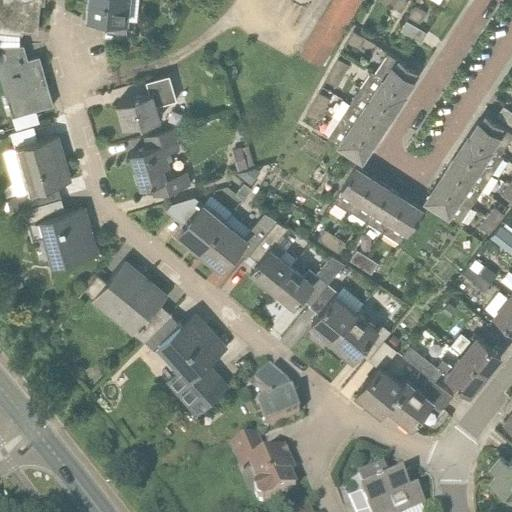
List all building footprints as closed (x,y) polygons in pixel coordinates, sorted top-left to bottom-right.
[(0,0),(0,29),(21,32),(22,29),(36,31),(39,1),(38,0),(0,0)] [(111,19),(110,30),(125,31),(127,0),(88,0),(87,16),(111,19)] [(321,67),(361,0),(334,0),(302,56),(321,67)] [(408,1),(406,0),(393,0),(390,5),(401,12),(408,1)] [(408,16),(419,22),(426,11),(415,5),(408,16)] [(365,36),(354,30),(347,41),(358,48),(365,36)] [(27,58),(23,44),(0,44),(0,71),(13,116),(53,104),(39,55),(27,58)] [(142,46),(126,44),(125,53),(139,54),(142,46)] [(388,52),(375,72),(405,92),(414,78),(411,77),(415,70),(388,52)] [(332,70),(343,76),(349,64),(338,58),(332,70)] [(337,86),(343,76),(332,70),(326,80),(337,86)] [(371,70),(360,86),(394,110),(405,93),(371,70)] [(117,102),(124,125),(141,120),(142,124),(160,118),(156,105),(176,100),(169,74),(146,81),(149,92),(117,102)] [(394,110),(360,87),(349,103),(349,104),(384,126),(394,110)] [(312,104),(324,110),(330,98),(319,92),(312,104)] [(318,120),(324,110),(312,104),(307,114),(318,120)] [(384,126),(349,104),(339,118),(373,141),(384,126)] [(511,125),(511,110),(503,105),(496,115),(511,125)] [(479,120),(472,131),(502,151),(511,135),(511,131),(486,115),(481,121),(479,120)] [(373,142),(339,119),(328,136),(362,159),(373,142)] [(154,182),(157,194),(189,185),(185,172),(172,176),(164,152),(178,148),(175,140),(171,127),(145,135),(148,146),(131,151),(141,186),(154,182)] [(468,134),(459,147),(494,170),(504,156),(500,154),(502,151),(472,131),(469,134),(468,134)] [(57,135),(56,134),(18,145),(31,190),(6,197),(10,212),(23,208),(61,198),(57,184),(69,180),(63,158),(56,160),(50,137),(57,135)] [(248,166),(254,164),(248,145),(242,147),(242,146),(232,149),(238,171),(248,168),(248,166)] [(494,170),(459,147),(447,165),(482,187),(494,170)] [(356,165),(333,199),(350,210),(372,175),(356,165)] [(482,187),(447,165),(436,182),(471,205),(482,187)] [(256,166),(237,171),(251,182),(261,170),(256,166)] [(389,186),(372,175),(350,210),(367,221),(389,186)] [(252,187),(244,181),(235,192),(243,199),(252,187)] [(436,182),(425,200),(460,223),(471,205),(436,182)] [(511,186),(508,183),(507,185),(501,193),(511,201),(511,199),(511,186)] [(367,221),(383,232),(406,197),(389,186),(367,221)] [(194,195),(172,202),(166,208),(184,223),(178,231),(200,249),(224,220),(194,195)] [(422,207),(406,197),(383,232),(400,242),(422,207)] [(61,198),(23,208),(27,223),(42,219),(55,265),(96,253),(82,206),(65,211),(61,198)] [(495,206),(486,216),(497,224),(505,214),(495,206)] [(238,249),(246,256),(277,219),(265,212),(250,229),(230,212),(225,220),(224,220),(200,249),(222,267),(238,249)] [(489,234),(497,224),(486,216),(479,225),(489,234)] [(268,288),(270,289),(292,264),(280,254),(286,247),(277,239),(288,226),(277,219),(246,256),(245,257),(246,258),(250,254),(258,260),(250,269),(270,285),(268,288)] [(511,234),(501,226),(491,239),(511,255),(511,234)] [(318,239),(328,246),(335,235),(325,228),(318,239)] [(346,242),(335,235),(328,246),(339,253),(346,242)] [(361,267),(368,256),(357,249),(350,260),(361,267)] [(292,264),(270,289),(272,290),(274,288),(294,305),(301,296),(309,303),(308,304),(309,305),(328,282),(345,262),(332,254),(316,272),(309,266),(303,273),(292,264)] [(378,263),(368,256),(361,267),(371,274),(378,263)] [(143,340),(170,313),(160,303),(165,297),(136,273),(138,271),(124,259),(106,281),(97,274),(85,288),(94,296),(93,297),(106,309),(105,311),(132,333),(134,332),(143,340)] [(479,273),(490,282),(497,274),(485,265),(479,273)] [(484,291),(490,282),(479,273),(472,281),(484,291)] [(311,321),(333,339),(356,312),(335,294),(338,290),(328,282),(309,305),(318,313),(311,321)] [(511,299),(508,297),(494,315),(511,329),(511,299)] [(451,316),(456,310),(449,303),(443,310),(451,316)] [(177,388),(188,401),(217,375),(206,364),(226,347),(193,311),(180,323),(170,313),(143,340),(152,347),(158,342),(190,378),(177,388)] [(376,328),(356,312),(333,339),(354,357),(358,350),(368,359),(384,340),(391,332),(381,323),(376,328)] [(49,313),(41,322),(49,329),(57,320),(49,313)] [(401,342),(394,335),(388,342),(395,348),(401,342)] [(485,374),(501,354),(477,335),(462,354),(485,374)] [(381,410),(387,403),(386,403),(403,383),(383,366),(396,350),(384,340),(368,359),(378,366),(357,391),(381,410)] [(402,354),(429,376),(430,376),(434,380),(442,371),(469,393),(485,374),(462,354),(453,366),(443,358),(437,366),(410,345),(402,354)] [(217,375),(188,401),(198,412),(226,385),(217,375)] [(288,388),(286,385),(277,377),(272,382),(265,376),(254,388),(271,402),(266,404),(267,405),(259,409),(267,428),(300,414),(290,391),(288,388)] [(407,378),(403,383),(386,403),(387,403),(412,424),(432,400),(442,408),(453,395),(434,380),(430,376),(429,376),(419,388),(407,378)] [(165,423),(160,428),(167,435),(172,431),(165,423)] [(294,472),(284,449),(265,458),(255,435),(231,446),(237,461),(246,457),(259,486),(256,487),(254,492),(258,501),(263,503),(295,488),(289,474),(294,472)] [(511,457),(509,460),(499,452),(489,465),(495,470),(489,478),(511,496),(511,457)] [(363,497),(353,501),(358,511),(363,511),(410,491),(403,476),(389,482),(382,467),(358,477),(366,493),(362,495),(363,497)] [(408,511),(424,505),(417,488),(368,510),(369,511),(408,511)]
